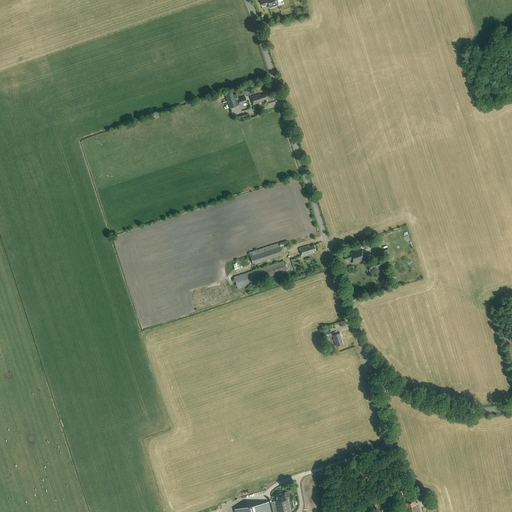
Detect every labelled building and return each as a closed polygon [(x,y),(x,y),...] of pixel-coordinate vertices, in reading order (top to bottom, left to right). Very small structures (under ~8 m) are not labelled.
[(225,94),(230,108),(238,106),(232,91),(225,94)] [(265,99),(267,99),(265,94),(261,95),(260,94),(250,97),(253,105),(265,101),(265,99)] [(282,255),(278,243),(249,252),(253,265),(282,255)] [(365,247),(368,256),(379,253),(376,244),(365,247)] [(313,251),(316,250),(314,245),(310,247),(309,245),(300,248),(302,256),(314,252),(313,251)] [(353,259),(354,259),(355,258),(355,259),(362,256),(359,249),(349,253),(349,254),(344,256),(346,261),(348,260),(349,261),(353,260),(353,259)] [(382,258),(367,263),(369,271),(384,266),(382,258)] [(283,261),(234,277),(238,289),(287,273),(283,261)] [(330,329),(322,331),(325,338),(332,336),(330,329)] [(336,346),(343,344),(342,340),(343,340),(340,333),(333,335),(336,346)] [(292,499),(291,494),(289,494),(289,496),(286,497),(285,492),(276,494),(277,500),(236,509),(236,511),(269,511),(269,509),(270,509),(270,511),(290,511),(288,499),(290,498),(290,500),(292,499)] [(421,511),(419,505),(418,502),(415,503),(414,499),(404,502),(406,506),(403,507),(404,511),(421,511)]
